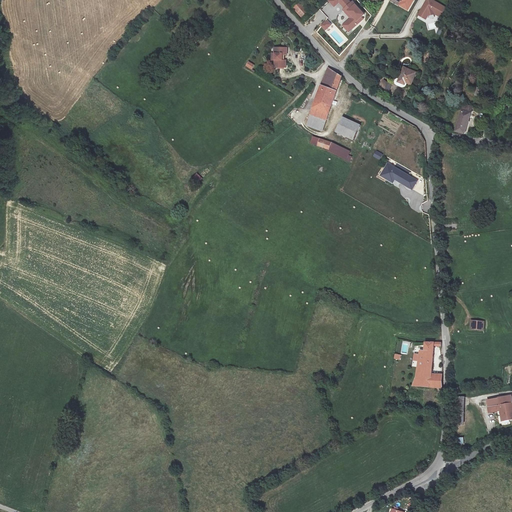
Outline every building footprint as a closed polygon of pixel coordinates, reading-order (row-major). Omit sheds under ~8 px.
[(300,0),(299,0),(292,7),(302,18),(310,10),(300,0)] [(362,16),(364,14),(351,0),(328,0),(334,7),(339,3),(343,8),(342,9),(350,18),(342,25),(349,33),(364,19),(362,16)] [(398,0),(402,2),(400,5),(408,10),(413,0),(398,0)] [(446,8),(432,0),(427,0),(426,3),(428,4),(424,11),(422,10),(419,15),(427,19),(428,16),(436,14),(441,17),(446,8)] [(326,31),(333,23),(328,18),(320,25),(326,31)] [(285,48),(289,49),(290,41),(278,39),(277,45),(278,45),(277,52),(276,58),(287,60),(288,54),(284,53),(285,48)] [(245,65),(252,69),(255,64),(249,60),(245,65)] [(339,71),(329,66),(312,112),(320,115),(319,118),(326,120),(327,117),(328,118),(343,74),(339,71)] [(410,89),(416,75),(404,69),(398,83),(410,89)] [(388,91),(392,84),(383,79),(379,86),(388,91)] [(457,131),(465,133),(472,108),(464,106),(461,120),(457,131)] [(359,125),(341,119),(336,134),(354,141),(359,125)] [(319,144),(330,147),(332,140),(321,137),(319,144)] [(189,156),(195,154),(193,148),(187,151),(189,156)] [(413,190),(419,179),(387,162),(380,176),(393,182),(394,180),(413,190)] [(472,320),(471,329),(483,331),(485,322),(472,320)] [(412,348),(413,342),(402,341),(401,354),(408,354),(408,347),(412,348)] [(421,350),(419,368),(433,368),(435,343),(442,344),(442,341),(426,344),(425,351),(421,350)] [(433,368),(419,368),(418,377),(415,386),(444,384),(444,372),(433,372),(433,368)] [(497,394),(499,409),(511,409),(511,401),(511,393),(497,394)]
